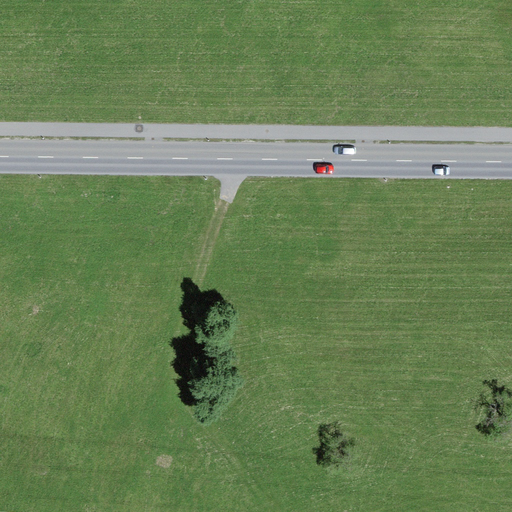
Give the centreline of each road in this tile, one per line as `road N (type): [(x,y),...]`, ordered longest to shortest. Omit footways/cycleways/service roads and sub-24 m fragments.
road 1 (secondary): [(511,163),(0,157)]
road 2 (track): [(240,160),(181,346),(186,396),(212,432)]
